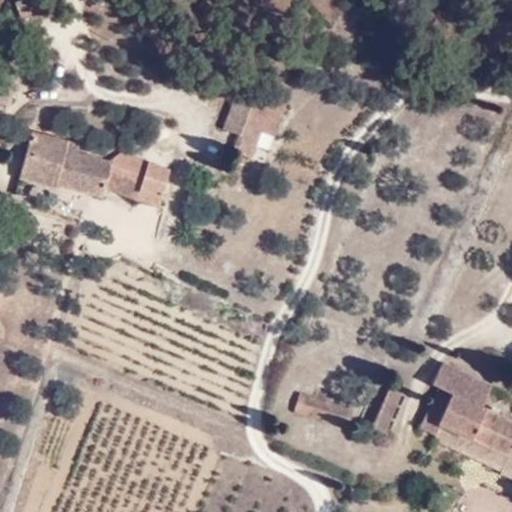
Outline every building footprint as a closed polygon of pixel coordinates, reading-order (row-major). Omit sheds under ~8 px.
[(51,0),(28,0),(19,4),(28,23),(56,10),(51,0)] [(0,87),(0,99),(7,102),(11,92),(0,87)] [(287,112),(292,97),(278,93),(276,98),(244,88),(231,124),(245,129),(239,147),(258,153),(264,137),(274,109),(287,112)] [(40,108),(35,122),(49,126),(53,112),(40,108)] [(287,112),(274,109),(264,137),(277,141),(287,112)] [(63,191),(66,182),(111,196),(114,189),(147,197),(151,181),(119,170),(121,165),(77,150),(78,143),(42,132),(26,179),(63,191)] [(433,433),(439,420),(471,436),(484,410),(496,386),(447,362),(435,384),(440,387),(419,426),(433,433)] [(367,425),(381,430),(396,388),(384,383),(367,425)] [(349,423),(352,408),(307,394),(303,408),(349,423)] [(511,423),(484,410),(471,436),(510,456),(511,456),(511,423)] [(432,437),(502,472),(510,456),(471,436),(439,420),(433,433),(432,437)] [(511,476),(511,456),(510,456),(502,472),(511,476)]
